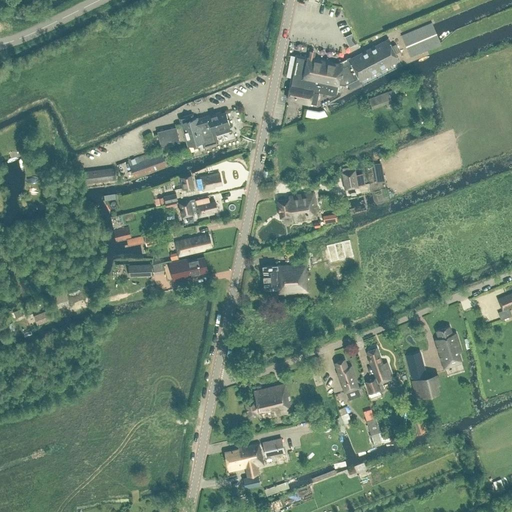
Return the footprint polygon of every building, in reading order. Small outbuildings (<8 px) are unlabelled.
[(401,34),(410,57),(441,44),(432,22),(401,34)] [(344,36),(349,46),(356,42),(351,32),(344,36)] [(398,60),(387,38),(349,58),(351,63),(344,66),(341,66),(342,64),(334,62),(314,58),(308,57),(307,57),(296,56),(292,76),(292,77),(290,85),(289,85),(289,88),(287,98),(300,100),(300,102),(310,104),(316,105),(319,91),(334,95),(336,93),(338,83),(344,85),(347,83),(350,89),(361,83),(360,80),(398,60)] [(391,101),(389,94),(390,94),(390,95),(393,94),(393,93),(398,91),(397,90),(399,89),(398,84),(390,86),(392,89),(387,91),(388,92),(369,100),(372,109),(391,101)] [(214,130),(229,125),(225,112),(216,115),(216,113),(198,118),(198,117),(193,119),(192,114),(180,117),(182,122),(181,122),(188,145),(203,141),(204,146),(217,142),(214,130)] [(157,131),(160,147),(179,142),(176,126),(157,131)] [(161,148),(128,159),(132,170),(134,176),(141,173),(167,164),(161,148)] [(372,163),(376,182),(384,180),(381,161),(372,163)] [(86,183),(107,180),(115,179),(114,166),(84,170),(86,183)] [(341,171),(344,189),(358,186),(355,168),(341,171)] [(219,172),(200,176),(200,178),(196,179),(198,190),(202,189),(203,190),(215,187),(214,185),(221,183),(219,172)] [(194,187),(193,180),(192,174),(179,177),(182,189),(194,187)] [(342,192),(342,181),(334,181),(334,191),(342,192)] [(290,197),(277,200),(280,217),(291,215),(294,221),(316,217),(315,210),(317,210),(317,205),(316,205),(313,191),(290,195),(290,197)] [(176,193),(163,195),(163,196),(165,202),(177,200),(176,193)] [(178,202),(182,217),(193,214),(192,211),(197,210),(199,216),(214,213),(213,210),(217,209),(215,201),(207,202),(206,200),(190,204),(189,199),(178,202)] [(133,213),(121,217),(123,223),(135,219),(133,213)] [(336,213),(322,215),(324,222),(337,220),(336,213)] [(113,230),(116,240),(131,237),(128,226),(113,230)] [(146,245),(156,243),(154,233),(144,235),(146,245)] [(211,245),(208,234),(185,239),(185,241),(184,241),(184,243),(179,244),(181,253),(189,251),(189,250),(191,250),(192,251),(204,249),(203,246),(211,245)] [(189,258),(181,259),(169,262),(173,279),(193,274),(193,272),(206,269),(203,257),(189,260),(189,258)] [(308,291),(306,263),(263,265),(265,288),(278,287),(279,292),(287,291),(287,292),(308,291)] [(140,275),(147,275),(151,275),(152,265),(147,265),(129,264),(128,264),(128,269),(128,275),(140,275)] [(511,315),(508,307),(511,305),(511,292),(498,299),(502,310),(497,312),(500,320),(511,315)] [(50,307),(33,314),(37,323),(54,317),(50,307)] [(435,339),(444,367),(461,362),(458,352),(461,351),(455,333),(451,334),(449,326),(436,330),(439,338),(435,339)] [(377,348),(367,351),(375,376),(379,375),(381,381),(392,377),(386,362),(382,363),(377,348)] [(335,362),(341,381),(340,381),(344,392),(358,388),(355,376),(351,366),(347,367),(344,359),(335,362)] [(421,359),(408,362),(413,380),(412,380),(417,398),(437,393),(435,384),(433,375),(425,377),(421,359)] [(375,376),(364,381),(370,400),(370,401),(382,395),(379,390),(379,389),(381,388),(382,390),(384,389),(381,381),(379,375),(375,376)] [(286,382),(253,390),(255,398),(244,401),(249,416),(259,413),(260,417),(293,409),(286,382)] [(379,432),(380,431),(375,417),(373,418),(370,409),(363,411),(366,420),(365,420),(370,434),(373,444),(382,441),(379,432)] [(345,429),(343,424),(344,423),(345,423),(351,421),(347,412),(338,416),(339,417),(335,419),(341,432),(345,429)] [(419,416),(412,418),(417,433),(425,431),(420,417),(419,416)] [(390,428),(380,431),(379,432),(382,441),(382,442),(385,441),(391,440),(391,437),(392,436),(390,428)] [(281,437),(262,441),(265,456),(284,451),(281,437)] [(256,465),(263,463),(261,457),(258,443),(239,447),(239,448),(225,452),(229,469),(245,465),(246,468),(251,467),(252,472),(257,471),(256,465)] [(243,478),(245,487),(260,484),(258,474),(243,478)] [(289,486),(287,480),(264,489),(266,495),(289,486)] [(296,492),(281,498),(284,508),(300,502),(296,492)]
